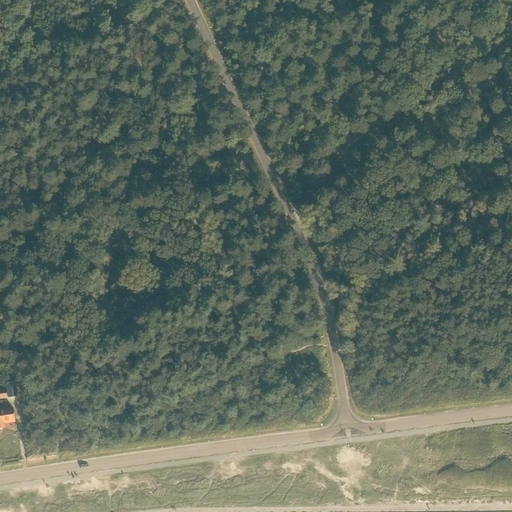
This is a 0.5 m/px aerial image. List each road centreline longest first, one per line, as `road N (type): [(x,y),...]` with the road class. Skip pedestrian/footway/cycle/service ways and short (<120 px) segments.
road 1 (unclassified): [(345,423),(316,279),(189,0)]
road 2 (tertiary): [(0,478),(324,434),(345,423)]
road 3 (tertiary): [(345,423),(365,428),(511,410)]
